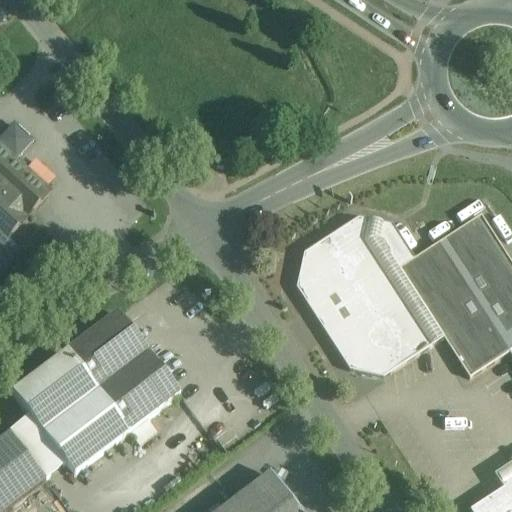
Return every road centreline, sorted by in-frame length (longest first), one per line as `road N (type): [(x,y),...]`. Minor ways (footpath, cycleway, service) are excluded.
road 1 (unclassified): [(199,234),(390,511)]
road 2 (residential): [(199,234),(25,0)]
road 3 (unclassified): [(446,109),(199,234)]
road 4 (unclassified): [(0,365),(67,307),(199,234)]
